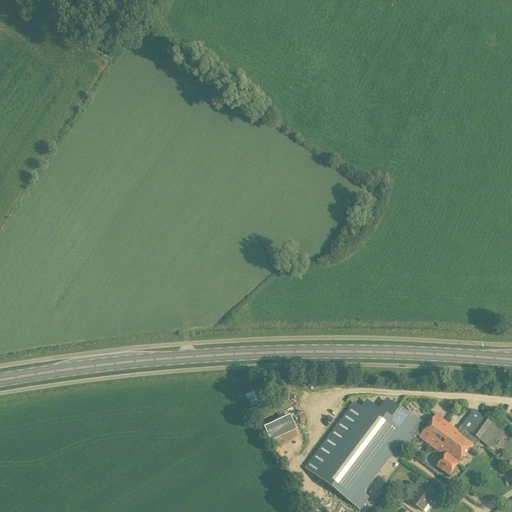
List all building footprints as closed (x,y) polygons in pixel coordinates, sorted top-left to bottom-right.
[(262,421),(291,407),(283,392),(253,407),(262,421)] [(381,411),(379,409),(369,402),(364,409),(361,407),(354,402),(353,403),(350,408),(347,411),(304,469),(360,510),(369,498),(361,492),(393,451),(400,456),(414,438),(415,437),(416,436),(417,436),(419,436),(420,437),(428,426),(420,420),(415,416),(413,419),(389,401),(381,411)] [(496,452),(510,433),(474,407),(457,431),(475,444),(484,451),(488,445),(496,452)] [(437,415),(428,426),(420,437),(420,438),(441,454),(442,453),(446,456),(438,468),(450,477),(475,444),(457,431),(437,415)] [(405,487),(412,478),(407,473),(399,481),(405,487)] [(436,494),(425,485),(427,482),(421,477),(411,490),(418,495),(412,503),(423,511),(436,494)]
